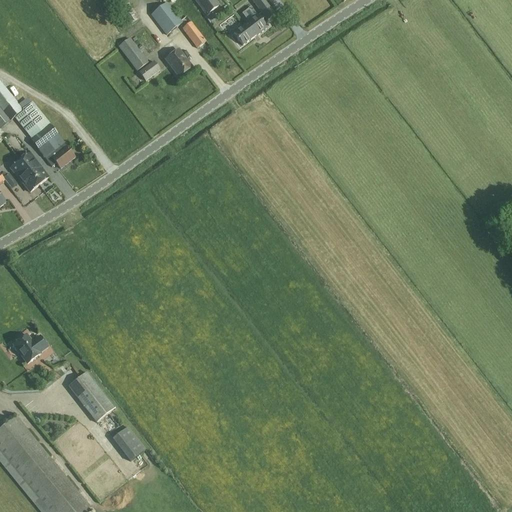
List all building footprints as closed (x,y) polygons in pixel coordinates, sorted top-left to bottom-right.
[(212,0),(194,0),(207,17),(219,8),(212,0)] [(223,0),(235,16),(243,10),(236,0),(223,0)] [(248,23),(249,24),(244,28),(243,27),(234,34),(238,40),(237,40),(239,42),(239,41),(243,46),(258,35),(258,36),(267,29),(261,21),(265,18),(268,22),(275,16),(263,0),(255,0),(253,2),(262,13),(258,16),(257,16),(248,23)] [(151,16),(166,36),(182,23),(167,4),(151,16)] [(182,30),(197,49),(206,42),(191,23),(182,30)] [(118,48),(137,72),(149,63),(130,39),(118,48)] [(179,78),(192,69),(179,51),(166,61),(179,78)] [(146,82),(161,71),(154,62),(147,67),(139,73),(146,82)] [(0,81),(0,109),(10,122),(14,119),(15,119),(50,164),(54,161),(61,169),(75,158),(64,144),(39,112),(32,102),(29,105),(26,101),(19,106),(0,81)] [(0,109),(0,131),(11,122),(14,119),(10,122),(0,109)] [(39,167),(40,167),(30,154),(20,162),(39,186),(48,179),(39,167)] [(11,169),(21,182),(30,193),(39,186),(20,162),(11,169)] [(17,343),(13,346),(27,365),(41,355),(40,354),(47,349),(39,338),(32,343),(27,336),(24,338),(23,338),(22,338),(21,339),(19,340),(18,341),(17,342),(17,343)] [(116,409),(87,373),(68,388),(97,424),(116,409)] [(74,489),(16,413),(0,424),(0,461),(38,511),(65,511),(72,507),(63,494),(69,490),(70,492),(74,489)] [(127,429),(112,439),(130,463),(144,452),(127,429)]
